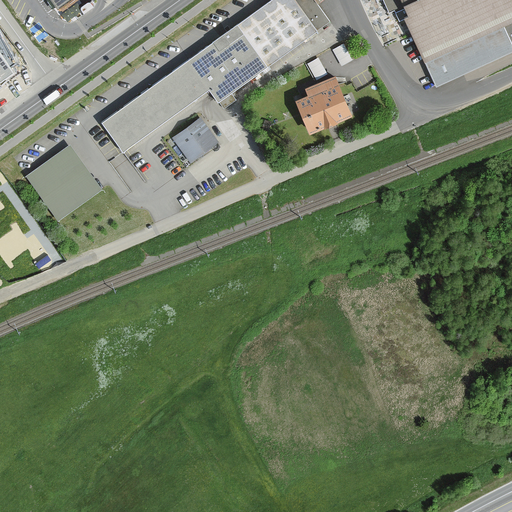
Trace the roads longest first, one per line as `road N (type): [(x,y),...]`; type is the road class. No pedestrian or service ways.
road 1 (unclassified): [(410,120),(0,299)]
road 2 (secondary): [(0,129),(179,0)]
road 3 (unclassified): [(346,0),(410,120)]
